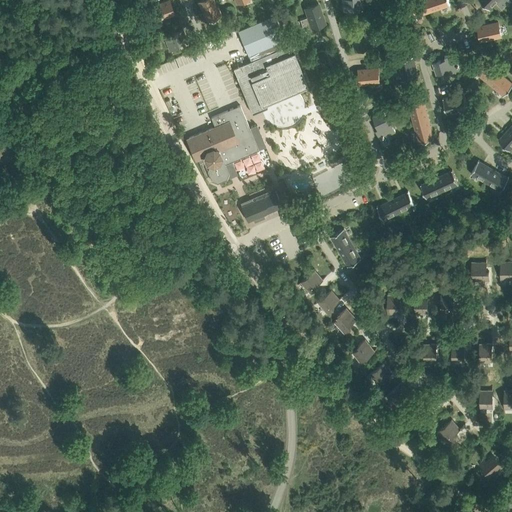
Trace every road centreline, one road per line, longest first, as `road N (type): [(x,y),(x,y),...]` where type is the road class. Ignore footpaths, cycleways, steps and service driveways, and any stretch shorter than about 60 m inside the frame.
road 1 (unclassified): [(272,511),(292,448),(286,322),(202,198),(104,0)]
road 2 (track): [(286,322),(358,406),(474,511)]
